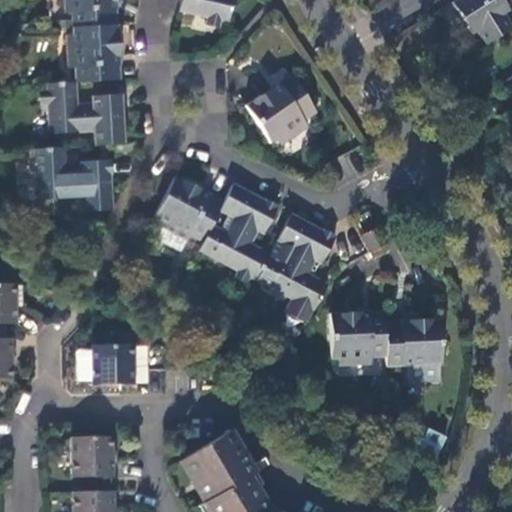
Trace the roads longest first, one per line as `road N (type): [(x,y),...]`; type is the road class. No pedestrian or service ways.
road 1 (residential): [(497,430),(506,304),(418,157)]
road 2 (residential): [(418,157),(383,195),(326,209),(217,156)]
road 3 (residential): [(174,511),(153,471),(153,402),(49,402)]
road 4 (residential): [(217,156),(169,145),(149,85),(164,70),(214,74)]
road 5 (residential): [(418,157),(344,47)]
road 6 (residential): [(49,402),(26,410),(16,511)]
